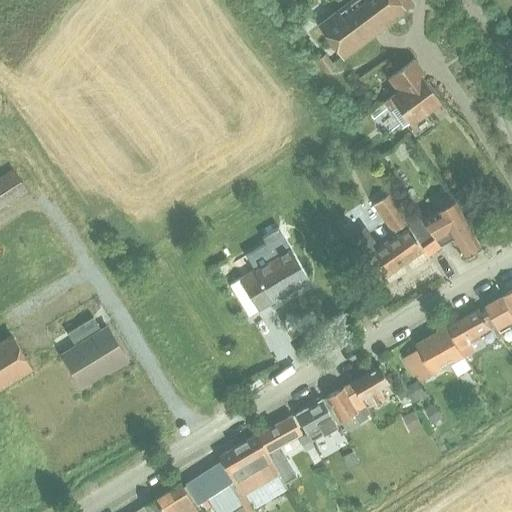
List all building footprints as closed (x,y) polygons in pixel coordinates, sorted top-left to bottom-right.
[(350,0),(318,24),(342,57),(413,4),(409,0),(350,0)] [(322,73),(332,66),(322,53),(313,60),(322,73)] [(413,58),(387,77),(397,91),(383,101),(401,126),(408,122),(410,124),(440,102),(420,74),(423,72),(413,58)] [(0,192),(7,203),(27,190),(13,168),(0,176),(0,192)] [(438,248),(438,247),(422,222),(414,211),(405,217),(388,192),(372,203),(394,234),(376,246),(363,227),(348,237),(361,258),(363,257),(378,279),(421,250),(425,256),(438,248)] [(479,247),(461,216),(453,201),(422,222),(438,247),(448,240),(460,258),(462,257),(462,256),(465,259),(472,255),(472,252),(479,247)] [(308,278),(281,233),(245,255),(253,268),(228,284),(247,315),(308,278)] [(511,308),(504,294),(486,304),(488,308),(498,324),(500,328),(509,322),(511,328),(511,308)] [(479,308),(448,326),(466,356),(476,350),(471,343),(480,338),(478,334),(493,326),(498,324),(488,308),(481,312),(479,308)] [(115,368),(128,360),(107,326),(101,330),(93,316),(67,332),(75,345),(62,353),(81,386),(109,369),(107,366),(113,363),(115,368)] [(466,356),(448,326),(417,343),(420,348),(404,357),(415,375),(420,372),(424,379),(452,363),(458,374),(472,367),(466,356)] [(0,386),(31,368),(11,335),(0,341),(0,386)] [(377,365),(349,381),(360,397),(369,392),(375,403),(383,399),(376,387),(387,381),(377,365)] [(417,379),(407,385),(416,399),(426,393),(417,379)] [(360,397),(349,381),(324,396),(338,420),(351,412),(357,421),(366,416),(365,413),(368,411),(360,397)] [(401,386),(392,391),(399,402),(407,397),(401,386)] [(335,424),(320,398),(295,413),(310,439),(335,424)] [(434,402),(424,408),(433,422),(443,416),(434,402)] [(414,413),(404,418),(411,431),(420,426),(414,413)] [(256,434),(278,474),(282,480),(294,473),(278,444),(300,432),(290,414),(256,434)] [(256,434),(217,456),(220,461),(217,462),(229,482),(238,497),(244,494),(244,493),(278,474),(256,434)] [(306,436),(299,440),(304,450),(311,446),(306,436)] [(351,450),(341,455),(347,467),(357,461),(351,450)] [(238,497),(229,482),(217,462),(208,468),(232,505),(240,501),(238,497)] [(208,468),(200,474),(212,493),(223,511),(232,505),(208,468)] [(212,493),(200,474),(192,479),(204,498),(212,493)] [(192,479),(184,484),(196,503),(204,498),(192,479)] [(178,482),(142,504),(146,511),(182,511),(193,505),(178,482)] [(252,508),(244,494),(238,497),(240,501),(243,506),(245,510),(246,511),(252,508)]
